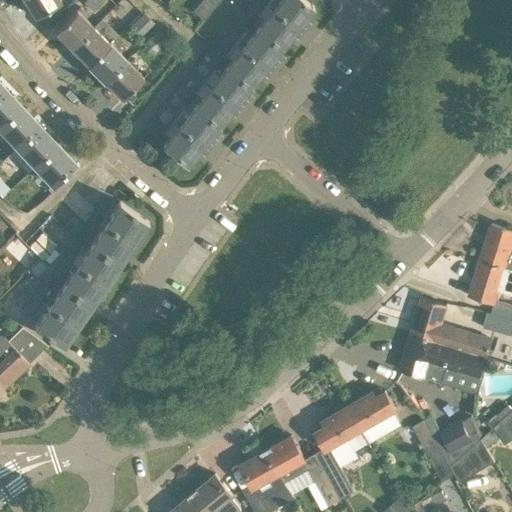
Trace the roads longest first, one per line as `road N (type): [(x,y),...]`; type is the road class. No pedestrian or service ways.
road 1 (residential): [(90,443),(189,423),(241,399),(334,322),(398,255)]
road 2 (residential): [(0,37),(194,220)]
road 3 (residential): [(90,443),(81,390),(87,372),(194,220)]
road 4 (residential): [(398,255),(257,126)]
road 5 (residential): [(398,255),(511,127)]
road 6 (residential): [(257,126),(358,0)]
